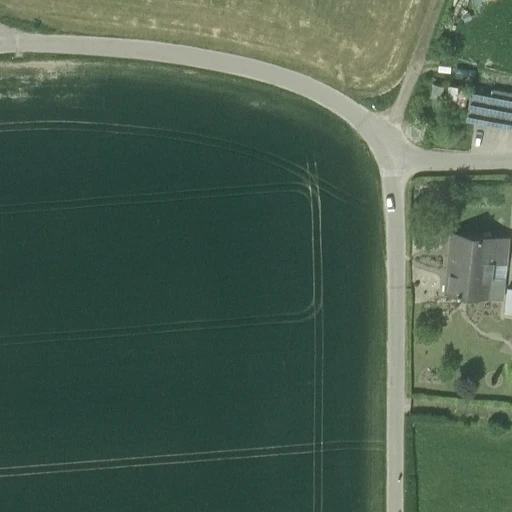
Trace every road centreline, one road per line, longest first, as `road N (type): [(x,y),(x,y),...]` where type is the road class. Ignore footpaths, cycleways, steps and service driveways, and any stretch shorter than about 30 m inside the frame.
road 1 (unclassified): [(4,42),(149,51),(298,84),(356,119),(392,153)]
road 2 (unclassified): [(392,153),(394,511)]
road 3 (track): [(392,153),(440,0)]
road 4 (unclassified): [(392,153),(436,164),(511,162)]
